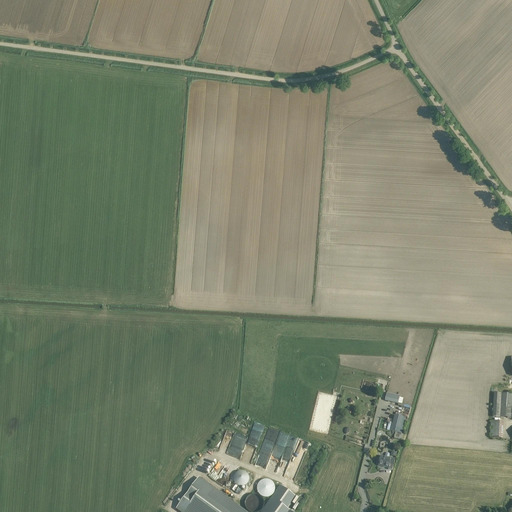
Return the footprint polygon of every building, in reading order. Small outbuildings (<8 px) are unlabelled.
[(374,382),(371,390),(380,393),(382,385),(374,382)] [(387,393),(385,400),(398,403),(400,396),(387,393)] [(511,400),(511,394),(494,393),(492,417),(511,419),(511,400)] [(405,419),(395,416),(391,432),(401,434),(405,419)] [(258,446),(264,426),(254,422),(253,427),(259,430),(258,432),(259,433),(258,435),(260,436),(258,441),(256,440),(255,445),(258,446)] [(504,422),(491,422),(490,439),(503,439),(504,422)] [(266,463),(278,434),(269,430),(257,460),(266,463)] [(381,457),(379,465),(386,466),(385,468),(388,469),(388,470),(392,471),(395,459),(389,458),(390,455),(389,454),(387,453),(386,454),(385,458),(381,457)] [(249,480),(249,479),(249,478),(249,477),(249,476),(248,476),(248,475),(247,474),(246,473),(245,472),(243,472),(242,472),(241,472),(240,472),(239,472),(238,473),(237,473),(236,474),(235,475),(234,476),(234,477),(234,478),(234,479),(234,480),(234,481),(234,482),(234,483),(235,483),(235,484),(236,485),(237,486),(238,486),(239,487),(240,487),(241,487),(242,487),(243,487),(245,487),(245,486),(246,485),(247,485),(248,484),(248,483),(249,483),(249,481),(249,480)] [(245,511),(198,478),(177,509),(180,511),(245,511)] [(257,489),(257,490),(257,491),(258,492),(258,493),(258,494),(259,494),(259,495),(260,495),(260,496),(261,496),(262,497),(263,497),(263,498),(264,498),(265,498),(266,498),(267,498),(268,498),(269,497),(270,497),(271,497),(271,496),(272,496),(272,495),(273,495),(273,494),(274,494),(274,493),(275,492),(275,491),(275,490),(275,489),(275,488),(275,487),(275,486),(274,485),(274,484),(273,484),(273,483),(272,482),(271,481),(270,481),(269,481),(269,480),(268,480),(267,480),(266,480),(265,480),(264,480),(263,480),(263,481),(262,481),(261,481),(261,482),(260,482),(260,483),(259,483),(259,484),(258,484),(258,485),(258,486),(257,486),(257,487),(257,488),(257,489)] [(261,511),(288,511),(290,511),(286,508),(294,496),(280,485),(261,511)] [(245,504),(245,505),(245,506),(245,507),(246,508),(246,509),(246,510),(247,510),(247,511),(248,511),(260,511),(261,511),(262,511),(263,510),(263,509),(264,508),(264,507),(264,506),(264,505),(264,504),(264,503),(264,502),(264,501),(264,500),(263,500),(263,499),(262,498),(261,497),(260,496),(259,496),(258,495),(257,495),(256,495),(255,495),(254,495),(253,495),(252,495),(251,495),(250,496),(249,496),(249,497),(248,497),(248,498),(247,498),(247,499),(246,499),(246,500),(246,501),(245,502),(245,503),(245,504)]
